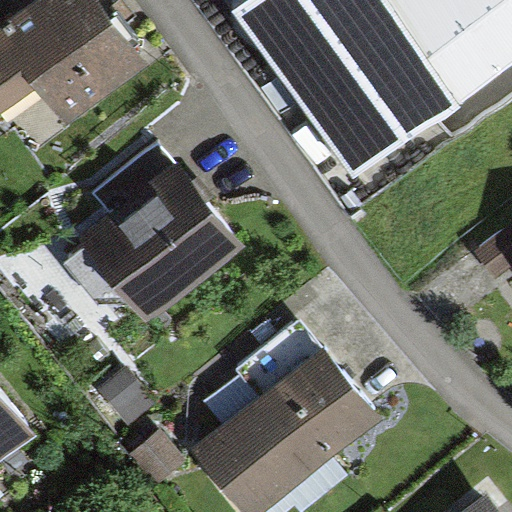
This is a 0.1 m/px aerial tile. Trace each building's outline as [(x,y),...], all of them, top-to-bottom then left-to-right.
[(142,55),(102,0),(26,0),(0,19),(0,126),(14,146),(142,55)] [(511,0),(249,0),(235,11),(356,175),(511,61),(511,0)] [(108,211),(79,234),(148,321),(244,246),(161,140),(93,193),(108,211)] [(511,217),(475,246),(496,274),(511,261),(511,217)] [(255,397),(193,447),(244,511),(267,511),(385,418),(302,315),(233,370),(255,397)] [(0,384),(0,465),(39,436),(0,384)] [(498,511),(482,491),(455,511),(498,511)]
